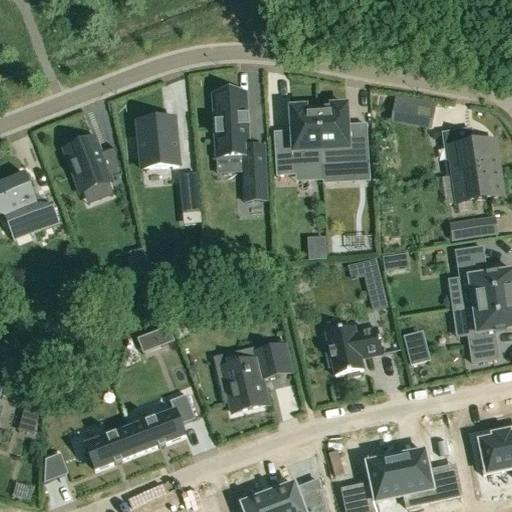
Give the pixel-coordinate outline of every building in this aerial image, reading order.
[(213,99),(214,107),(216,151),(216,160),(242,158),(244,204),(268,203),(265,148),(249,149),(248,129),(250,129),(249,116),(247,116),(246,97),(213,99)] [(369,166),(367,134),(348,135),(347,107),(332,108),(332,112),(319,113),(322,169),(369,166)] [(322,169),(319,113),(306,113),(306,109),(291,110),(292,142),(274,143),(276,179),(296,177),(296,171),(322,169)] [(176,124),(140,124),(140,172),(176,172),(176,124)] [(499,171),(495,143),(468,147),(466,132),(443,135),(445,152),(450,151),(453,177),(499,171)] [(81,195),(111,183),(110,181),(121,177),(115,150),(114,150),(108,153),(109,155),(102,158),(95,140),(65,152),(81,195)] [(504,199),(499,171),(453,177),(458,205),(504,199)] [(37,205),(25,175),(0,185),(0,210),(2,209),(11,233),(28,227),(31,236),(58,226),(50,207),(37,205)] [(178,177),(181,204),(201,202),(197,175),(178,177)] [(449,225),(452,244),(499,237),(495,218),(449,225)] [(511,273),(498,275),(498,273),(486,275),(482,250),(456,254),(459,272),(464,272),(465,280),(469,309),(511,302),(511,273)] [(383,259),(385,274),(394,273),(392,258),(383,259)] [(132,266),(136,280),(150,277),(146,263),(132,266)] [(383,287),(367,292),(372,313),(389,309),(383,287)] [(511,331),(511,302),(469,309),(473,337),(475,346),(470,347),(472,365),(499,361),(496,343),(495,336),(507,334),(507,332),(511,331)] [(153,334),(161,348),(175,343),(169,328),(153,334)] [(403,338),(411,369),(431,363),(423,333),(403,338)] [(332,361),(328,362),(330,370),(334,369),(336,379),(347,377),(348,381),(361,378),(360,374),(363,373),(362,367),(370,365),(370,368),(385,365),(380,339),(358,344),(356,338),(329,344),(332,361)] [(242,367),(223,371),(233,416),(268,408),(262,381),(279,377),(273,352),(260,355),(259,349),(239,354),(242,367)] [(12,398),(21,363),(0,357),(0,409),(1,406),(0,406),(0,395),(12,398)] [(43,401),(29,398),(25,411),(39,415),(43,401)] [(175,412),(131,429),(141,457),(159,450),(160,452),(167,449),(166,447),(186,440),(182,428),(197,423),(188,398),(173,404),(175,412)] [(131,429),(86,445),(92,462),(96,474),(116,466),(116,468),(124,465),(123,463),(141,457),(131,429)] [(484,463),(480,463),(484,479),(511,472),(511,438),(510,439),(510,435),(494,439),(494,442),(480,445),(484,463)] [(413,456),(396,460),(404,499),(406,511),(462,499),(458,481),(449,482),(446,470),(429,473),(425,454),(413,456)] [(68,476),(61,456),(45,461),(44,486),(68,476)] [(371,486),(342,492),(345,511),(379,511),(378,505),(404,499),(396,460),(379,463),(379,464),(367,466),(369,473),(371,486)] [(243,511),(239,511),(325,511),(320,492),(299,500),(296,491),(294,487),(273,495),(263,499),(242,507),(243,511)]
